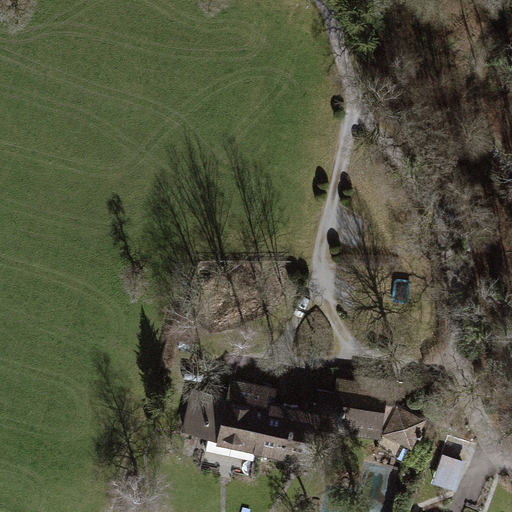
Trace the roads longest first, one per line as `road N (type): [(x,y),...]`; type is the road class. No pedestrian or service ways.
road 1 (residential): [(322,0),(345,47),(363,121),(445,258),(455,381),(489,438),(511,459)]
road 2 (track): [(363,121),(317,291),(341,353),(474,413)]
